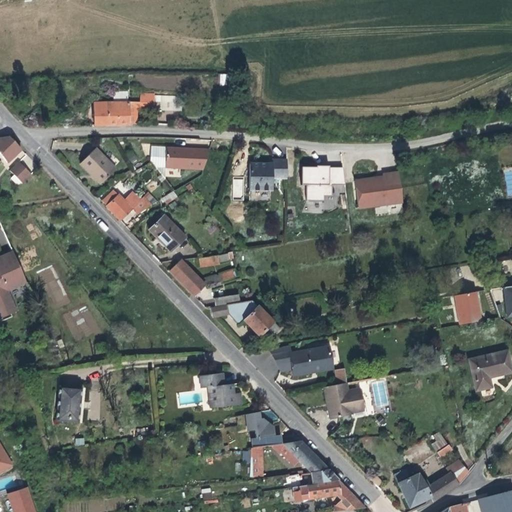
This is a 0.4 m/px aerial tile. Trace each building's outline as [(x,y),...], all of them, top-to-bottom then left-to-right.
[(166,108),(166,111),(183,109),(181,95),(153,97),(154,104),(152,104),(166,108)] [(138,125),(137,113),(166,111),(166,108),(152,104),(128,104),(128,100),(120,99),(115,99),(115,104),(109,104),(95,104),(96,121),(97,127),(138,125)] [(12,141),(10,140),(0,140),(0,151),(9,163),(15,158),(22,152),(12,141)] [(151,145),(151,167),(165,167),(165,146),(151,145)] [(115,168),(95,147),(79,162),(90,173),(99,183),(115,168)] [(198,149),(167,147),(165,166),(204,170),(210,150),(198,149)] [(288,161),(275,161),(275,165),(270,164),(250,163),(249,190),(275,191),(276,178),(288,179),(288,161)] [(17,190),(31,177),(20,164),(6,176),(17,190)] [(318,172),(303,172),(302,188),(307,188),(307,204),(324,204),(324,200),(333,200),(331,189),(346,191),(344,175),(329,173),(329,177),(318,176),(318,172)] [(355,185),(358,209),(375,208),(377,216),(403,212),(398,172),(382,176),(383,178),(383,180),(374,183),(373,181),(355,185)] [(232,179),(233,198),(243,197),(242,178),(232,179)] [(167,206),(177,196),(172,190),(161,200),(167,206)] [(126,203),(130,198),(123,192),(119,196),(126,203)] [(139,215),(148,209),(141,202),(134,194),(130,198),(126,203),(119,196),(116,193),(105,204),(123,222),(129,216),(134,210),(139,215)] [(141,202),(148,209),(156,205),(146,196),(141,202)] [(151,232),(173,253),(187,238),(166,217),(151,232)] [(0,260),(15,253),(13,249),(0,256),(0,260)] [(9,294),(28,285),(15,253),(0,260),(0,316),(2,321),(17,314),(9,294)] [(199,267),(219,264),(218,255),(198,258),(199,267)] [(511,256),(500,258),(503,273),(511,271),(511,256)] [(200,281),(181,260),(169,271),(193,296),(204,285),(200,281)] [(37,274),(56,309),(69,302),(57,278),(50,282),(46,275),(53,271),(50,267),(37,274)] [(232,275),(231,274),(200,281),(204,285),(205,286),(233,280),(232,275)] [(214,306),(237,302),(235,293),(213,298),(214,306)] [(478,322),(472,293),(450,297),(457,326),(478,322)] [(268,341),(279,329),(258,311),(248,301),(225,305),(226,306),(210,309),(211,317),(226,314),(239,326),(244,321),(260,337),(262,336),(266,340),(268,340),(268,341)] [(88,306),(72,313),(64,316),(76,341),(99,331),(88,306)] [(290,353),(288,344),(268,350),(276,373),(286,371),(287,377),(311,374),(310,370),(329,368),(327,348),(290,353)] [(511,371),(511,357),(511,350),(473,359),(481,391),(495,387),(494,381),(493,377),(511,371)] [(341,371),(335,372),(337,386),(343,385),(341,371)] [(223,387),(221,373),(198,375),(199,388),(207,387),(208,409),(237,407),(236,393),(231,394),(230,386),(223,387)] [(343,385),(337,386),(323,389),(327,407),(325,408),(328,421),(351,416),(350,412),(362,409),(358,391),(346,393),(345,385),(343,385)] [(84,388),(60,386),(56,422),(80,426),(84,388)] [(92,388),(89,396),(97,400),(101,392),(92,388)] [(429,438),(437,450),(447,444),(439,431),(429,438)] [(0,474),(11,468),(13,465),(0,441),(0,474)] [(282,445),(310,475),(328,472),(299,443),(282,445)] [(452,452),(449,447),(437,455),(441,460),(452,452)] [(259,479),(261,449),(249,450),(248,480),(259,479)] [(451,475),(458,485),(469,473),(460,461),(448,470),(451,475)] [(434,502),(423,483),(420,477),(418,474),(410,478),(406,470),(394,476),(408,508),(426,501),(428,505),(434,502)] [(290,483),(300,478),(297,472),(287,478),(290,483)] [(328,472),(310,475),(312,485),(337,481),(328,472)] [(434,502),(455,488),(458,485),(451,475),(429,487),(426,481),(423,483),(434,502)] [(312,485),(304,486),(307,500),(334,496),(349,493),(337,481),(312,485)] [(294,502),(307,500),(304,486),(292,488),(294,502)] [(36,511),(28,487),(6,493),(12,511),(36,511)] [(212,487),(201,489),(203,504),(214,503),(212,487)] [(342,511),(365,509),(349,493),(334,496),(341,503),(337,508),(338,511),(342,511)] [(511,511),(511,497),(508,499),(507,497),(494,497),(494,500),(482,501),(484,511),(511,511)]
